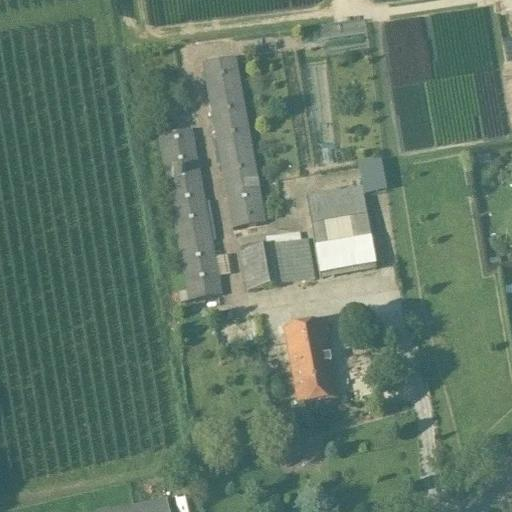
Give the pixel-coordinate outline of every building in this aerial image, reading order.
[(201,67),(232,231),(266,226),(235,60),(201,67)] [(180,306),(222,298),(192,133),(157,139),(185,293),(178,295),(180,306)] [(387,162),(365,165),(368,196),(391,193),(387,162)] [(305,200),(320,285),(377,275),(362,190),(305,200)] [(315,282),(308,242),(239,254),(246,294),(315,282)] [(325,325),(283,333),(298,410),(337,402),(325,340),(328,339),(325,325)]
